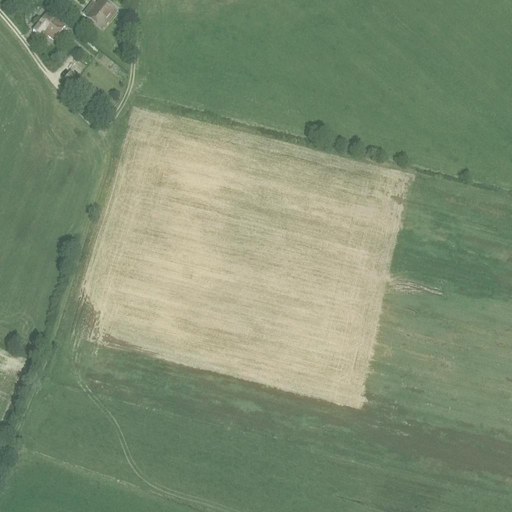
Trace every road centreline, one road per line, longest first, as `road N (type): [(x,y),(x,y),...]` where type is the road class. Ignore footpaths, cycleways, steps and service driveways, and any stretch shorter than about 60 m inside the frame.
road 1 (track): [(0,467),(44,360),(107,158),(103,137),(0,12)]
road 2 (track): [(133,0),(130,83),(99,132)]
